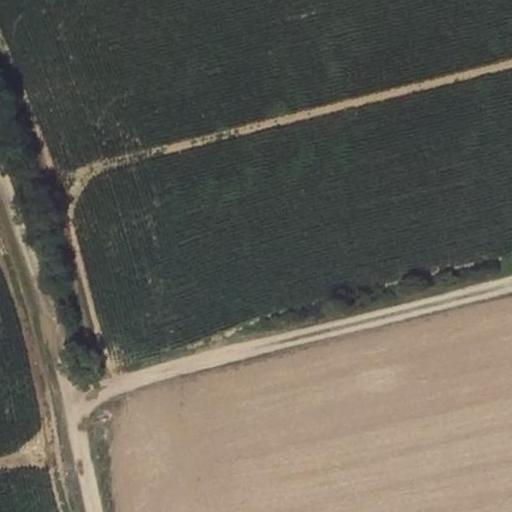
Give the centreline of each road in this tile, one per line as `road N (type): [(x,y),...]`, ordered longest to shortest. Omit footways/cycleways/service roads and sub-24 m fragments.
road 1 (track): [(72,392),(511,285)]
road 2 (track): [(92,511),(46,268),(0,150)]
